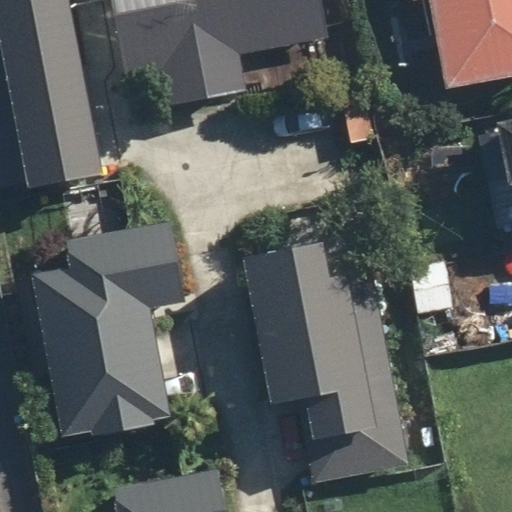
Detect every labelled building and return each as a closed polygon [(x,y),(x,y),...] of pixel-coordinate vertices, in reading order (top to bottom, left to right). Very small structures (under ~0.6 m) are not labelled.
[(0,0),(0,201),(92,182),(54,0),(0,0)] [(312,0),(96,0),(111,85),(149,78),(154,111),(238,97),(232,61),(320,46),(312,0)] [(511,0),(401,0),(404,11),(422,7),(440,95),(511,80),(511,0)] [(511,120),(470,129),(490,227),(511,222),(511,120)] [(55,279),(23,285),(58,451),(158,430),(137,326),(167,320),(148,233),(50,254),(55,279)] [(326,248),(224,270),(255,420),(295,412),(310,487),(373,474),(326,248)] [(438,264),(401,270),(410,320),(446,314),(438,264)] [(105,511),(208,511),(202,473),(102,489),(105,511)]
